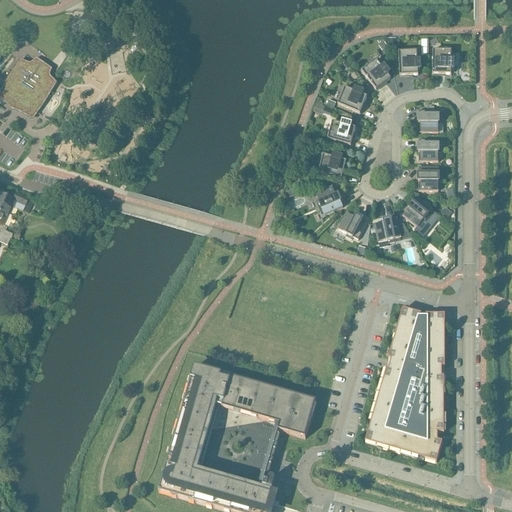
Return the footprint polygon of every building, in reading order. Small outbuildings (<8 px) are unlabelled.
[(395,40),(387,40),(387,48),(396,48),(395,40)] [(436,40),(429,43),(431,48),(438,45),(436,40)] [(383,42),(378,46),(382,52),(387,48),(383,42)] [(451,52),(433,52),(432,76),(451,77),(451,70),(453,71),(453,63),(451,63),(451,52)] [(417,64),(417,53),(398,54),(399,78),(418,77),(418,71),(419,71),(419,63),(417,64)] [(0,102),(5,105),(6,106),(7,107),(7,108),(8,109),(8,110),(9,110),(9,111),(10,111),(11,112),(12,112),(20,115),(31,122),(32,122),(33,122),(33,121),(55,87),(57,85),(56,84),(51,79),(50,78),(50,77),(50,76),(52,71),(37,60),(36,60),(35,60),(35,61),(31,64),(31,65),(30,65),(29,65),(28,65),(21,62),(21,63),(20,63),(19,63),(19,64),(18,64),(18,65),(16,68),(6,83),(0,94),(0,102)] [(347,61),(343,65),(347,71),(352,68),(347,61)] [(382,70),(376,62),(361,73),(376,92),(391,81),(387,76),(388,75),(384,69),(382,70)] [(345,89),(337,107),(360,116),(367,99),(361,96),(362,95),(355,92),(354,94),(345,89)] [(316,103),(312,113),(322,117),(325,107),(316,103)] [(438,112),(434,112),(429,112),(418,112),(418,118),(418,125),(418,135),(438,135),(438,125),(441,125),(441,118),(438,118),(438,112)] [(332,123),(327,141),(350,148),(355,130),(350,128),(350,126),(343,125),(342,126),(332,123)] [(438,148),(438,141),(418,141),(418,148),(418,154),(418,164),(438,164),(438,154),(441,154),(441,148),(438,148)] [(323,157),(318,175),(341,181),(346,163),(340,162),(341,160),(334,158),(333,160),(323,157)] [(438,177),(438,171),(418,171),(418,177),(418,183),(418,193),(438,193),(438,183),(441,183),(441,177),(438,177)] [(333,188),(315,196),(319,205),(317,206),(319,212),(322,211),(324,217),(342,209),(340,204),(340,203),(338,197),(337,197),(333,188)] [(292,191),(284,194),(287,200),(294,197),(292,191)] [(0,237),(9,242),(12,236),(4,232),(6,229),(3,227),(8,217),(9,217),(13,210),(13,209),(16,204),(24,208),(28,200),(15,194),(11,202),(0,196),(0,237)] [(402,217),(417,230),(423,222),(425,224),(430,219),(427,217),(431,212),(416,200),(412,204),(408,209),(408,210),(402,217)] [(446,210),(442,216),(447,220),(448,220),(452,215),(446,210)] [(353,239),(358,242),(367,225),(362,222),(362,221),(356,218),(356,219),(347,214),(338,231),(347,236),(345,238),(351,242),(353,239)] [(374,225),(378,245),(387,243),(388,245),(395,244),(394,241),(400,240),(396,221),(390,222),(383,223),(374,225)] [(399,226),(401,238),(408,236),(403,226),(399,226)] [(0,244),(7,247),(9,242),(0,237),(0,244)] [(359,248),(357,255),(363,257),(365,249),(359,248)] [(438,269),(434,274),(439,278),(443,274),(438,269)] [(12,317),(26,324),(27,325),(37,306),(21,299),(12,317)] [(437,443),(437,440),(437,435),(444,435),(444,434),(441,434),(441,428),(444,428),(444,403),(441,403),(441,392),(444,392),(444,379),(442,379),(442,324),(441,322),(439,321),(437,320),(420,320),(421,316),(403,311),(400,319),(403,320),(400,330),(397,329),(393,343),(396,344),(393,354),(390,353),(388,361),(391,362),(388,371),(386,371),(383,383),(386,384),(383,392),(382,395),(379,394),(372,418),(375,419),(374,424),(371,423),(365,444),(377,447),(378,444),(389,448),(389,450),(413,457),(413,455),(425,458),(424,461),(436,464),(442,444),(437,443)] [(284,435),(305,441),(316,403),(194,369),(158,494),(188,503),(220,511),(270,511),(272,509),(276,493),(272,492),(275,483),(275,482),(274,481),(274,480),(273,480),(272,479),(271,479),(271,480),(270,480),(269,481),(269,482),(265,481),(261,480),(259,488),(200,471),(218,409),(276,425),(278,420),(281,421),(278,433),(284,435)] [(281,421),(278,420),(276,425),(261,480),(265,481),(278,433),(281,421)]
